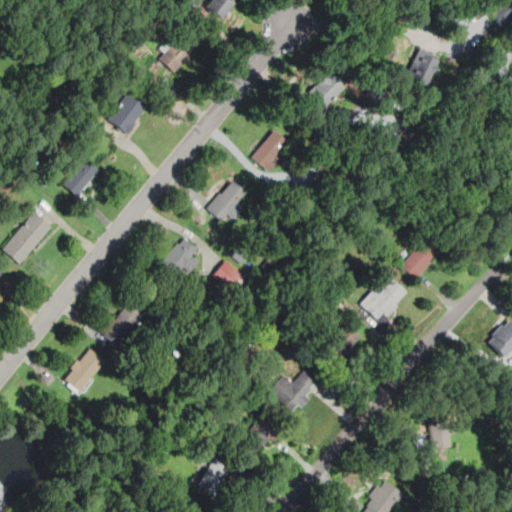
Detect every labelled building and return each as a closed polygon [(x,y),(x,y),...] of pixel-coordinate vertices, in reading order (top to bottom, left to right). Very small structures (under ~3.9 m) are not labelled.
[(178,0),(178,1),(190,12),(202,0),(178,0)] [(231,0),(210,0),(206,6),(220,18),(226,10),(233,1),(231,0)] [(511,6),(506,0),(498,0),(487,11),(500,24),(511,12),(511,6)] [(159,57),(175,71),(202,39),(186,25),(159,57)] [(416,44),(447,56),(436,85),(427,81),(425,86),(414,81),(415,77),(405,74),(416,44)] [(326,70),(307,91),(314,97),(312,100),(324,111),(345,87),(326,70)] [(108,118),(126,93),(145,106),(136,119),(126,132),(108,118)] [(273,128),(250,157),(268,172),(275,164),(270,160),(286,139),(273,128)] [(323,172),(334,158),(324,150),(312,164),(323,172)] [(62,183),(82,157),(98,170),(88,182),(78,195),(70,190),(62,183)] [(231,179),(221,192),(218,190),(205,207),(221,219),(227,211),(233,215),(249,194),(231,179)] [(2,248),(34,211),(50,226),(32,247),(19,263),(2,248)] [(394,265),(413,281),(430,262),(427,259),(440,244),(424,230),(394,265)] [(192,254),(196,248),(180,236),(160,263),(175,274),(181,266),(189,271),(198,259),(192,254)] [(225,259),(213,274),(230,288),(242,273),(225,259)] [(372,288),(359,302),(377,318),(382,312),(386,315),(397,304),(395,302),(405,291),(391,279),(378,294),(372,288)] [(131,298),(103,333),(118,346),(146,310),(131,298)] [(501,323),(491,333),(493,335),(488,340),(504,357),(511,348),(511,322),(508,319),(503,325),(501,323)] [(346,323),(320,352),(333,364),(359,335),(346,323)] [(90,346),(79,360),(77,358),(70,367),(73,369),(66,379),(79,389),(104,357),(90,346)] [(282,372),(266,390),(280,402),(274,410),(283,418),(297,403),(301,407),(309,397),(305,393),(317,379),(304,368),(292,381),(282,372)] [(429,418),(433,449),(450,447),(446,416),(429,418)] [(235,442),(248,455),(274,428),(262,418),(257,424),(255,422),(235,442)] [(213,459),(197,485),(213,495),(229,469),(213,459)] [(376,484),(368,496),(371,498),(366,505),(368,506),(363,511),(386,511),(401,493),(385,480),(379,487),(376,484)]
